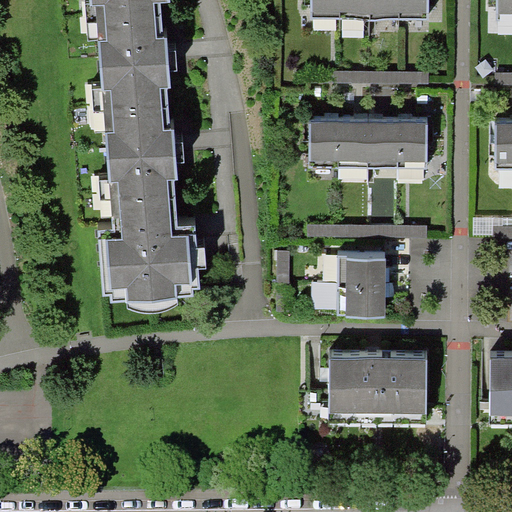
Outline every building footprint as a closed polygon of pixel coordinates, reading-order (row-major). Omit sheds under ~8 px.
[(161,0),(80,0),(99,294),(183,289),(161,0)] [(425,0),(305,0),(306,9),(425,12),(425,0)] [(511,0),(490,0),(491,14),(511,14),(511,0)] [(511,115),(490,116),(489,159),(511,159),(511,115)] [(424,118),(304,117),(304,157),(424,158),(424,118)] [(383,253),(341,252),(340,313),(382,314),(383,253)] [(424,351),(324,350),(323,408),(423,408),(424,351)] [(511,353),(485,353),(484,411),(511,410),(511,353)]
